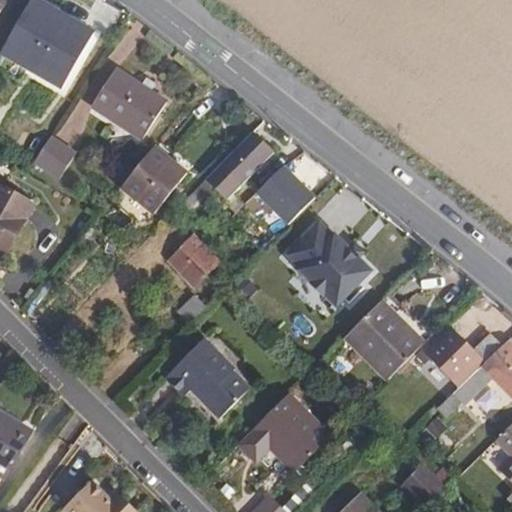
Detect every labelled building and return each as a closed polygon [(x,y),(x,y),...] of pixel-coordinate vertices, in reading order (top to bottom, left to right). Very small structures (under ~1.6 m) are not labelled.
[(38,24),(52,31),(56,26),(42,18),(40,23),(38,24)] [(29,71),(26,76),(46,87),(49,82),(63,89),(85,50),(52,31),(38,24),(16,63),(29,71)] [(0,54),(0,82),(2,83),(15,62),(0,54)] [(15,62),(2,83),(17,91),(26,76),(29,71),(16,63),(15,62)] [(137,86),(128,79),(112,70),(88,106),(139,139),(163,103),(137,86)] [(132,73),(128,79),(137,86),(142,79),(132,73)] [(225,202),(272,155),(249,132),(196,185),(178,203),(184,209),(209,184),(225,202)] [(51,137),(33,163),(59,179),(76,153),(51,137)] [(151,148),(120,187),(152,214),(184,175),(151,148)] [(315,196),(284,166),(257,192),(288,223),(315,196)] [(0,186),(0,248),(5,251),(24,217),(32,204),(0,186)] [(317,221),(285,254),(298,268),(296,269),(309,282),(308,283),(321,296),(322,295),(334,308),(371,272),(357,258),(356,260),(345,249),(346,247),(333,234),(331,235),(317,221)] [(188,255),(177,266),(193,284),(205,273),(207,274),(219,261),(205,246),(192,259),(188,255)] [(379,302),(343,339),(385,382),(413,355),(422,345),(379,302)] [(441,327),(422,345),(413,355),(423,365),(430,357),(459,386),(502,348),(492,338),(473,356),(453,335),(451,338),(441,327)] [(163,374),(183,394),(190,388),(219,416),(249,385),(233,368),(234,366),(202,335),(163,374)] [(479,372),(444,407),(452,415),(498,375),(511,388),(511,345),(509,342),(479,372)] [(287,393),(252,428),(295,471),(331,435),(287,393)] [(0,419),(0,489),(31,437),(0,419)] [(511,424),(498,438),(511,452),(511,455),(502,466),(511,476),(511,493),(509,497),(511,500),(511,424)] [(446,490),(421,466),(411,476),(421,486),(411,495),(425,510),(446,490)] [(400,485),(411,495),(421,486),(411,476),(410,476),(400,485)] [(86,482),(58,511),(125,511),(113,500),(108,503),(86,482)] [(377,511),(358,491),(337,511),(377,511)] [(286,511),(269,495),(251,511),(286,511)]
